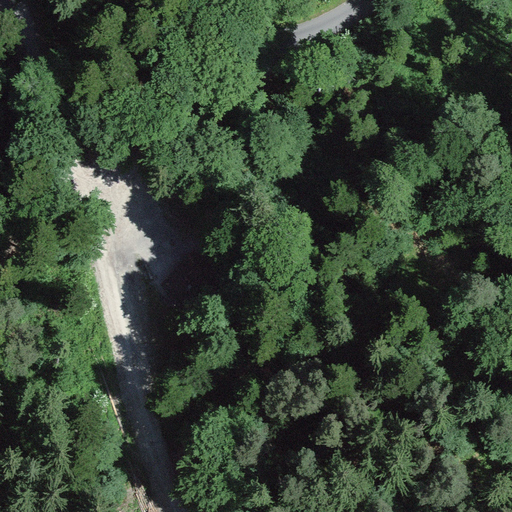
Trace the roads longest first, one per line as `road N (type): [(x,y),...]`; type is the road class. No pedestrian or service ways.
road 1 (track): [(21,0),(61,127),(91,188),(145,422),(177,511)]
road 2 (track): [(0,236),(148,160),(219,108),(283,40)]
road 3 (unclassified): [(160,0),(204,26),(254,41),(306,34),(369,0)]
